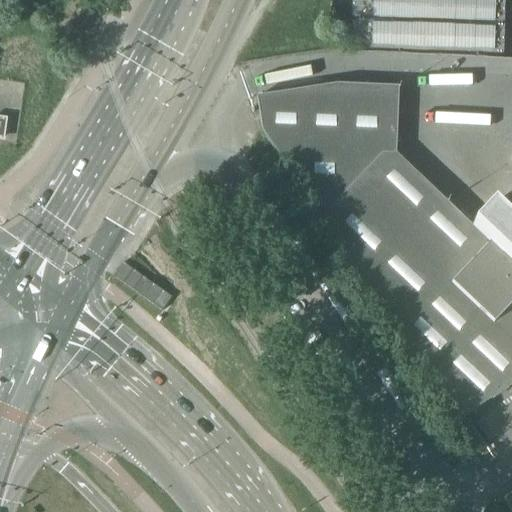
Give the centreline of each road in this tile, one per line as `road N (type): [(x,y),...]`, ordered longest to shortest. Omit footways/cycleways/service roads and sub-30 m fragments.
road 1 (unclassified): [(182,0),(14,280)]
road 2 (tertiary): [(263,511),(193,427),(59,312)]
road 3 (unclassified): [(445,486),(291,256)]
road 4 (unclassified): [(134,199),(240,0)]
road 5 (unclassified): [(134,199),(168,168),(217,164),(247,186),(291,256)]
road 6 (tertiary): [(33,351),(147,449)]
road 7 (unclassified): [(59,312),(134,199)]
